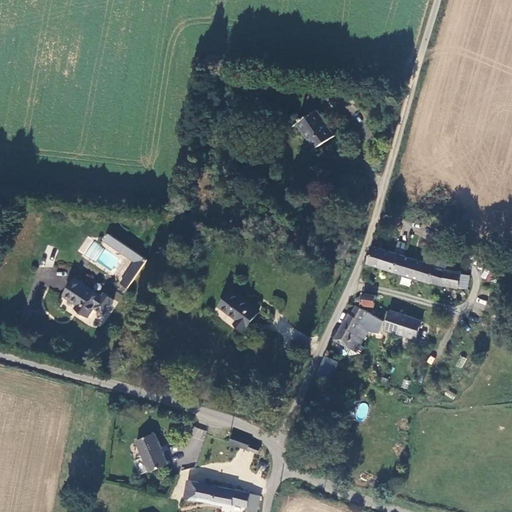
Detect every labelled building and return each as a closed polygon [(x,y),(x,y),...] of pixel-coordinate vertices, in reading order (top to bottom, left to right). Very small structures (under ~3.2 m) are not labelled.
[(314,149),(332,137),(316,112),(295,125),(300,133),(303,131),(314,149)] [(121,253),(126,246),(108,234),(104,242),(121,253)] [(383,243),(375,240),(367,264),(419,282),(459,290),(460,278),(461,272),(446,269),(436,265),(407,256),(382,248),(383,243)] [(121,283),(128,288),(147,259),(126,246),(121,253),(135,262),(121,283)] [(101,297),(74,279),(63,296),(78,306),(75,309),(88,318),(94,309),(104,316),(112,304),(115,300),(114,299),(114,297),(107,293),(105,293),(104,293),(101,297)] [(260,312),(232,290),(219,307),(236,321),(234,323),(245,332),(260,312)] [(356,302),(358,304),(374,306),(376,296),(364,295),(363,298),(360,297),(358,298),(356,300),(356,302)] [(349,313),(335,341),(346,346),(345,349),(345,352),(348,356),(351,358),(354,358),(362,346),(370,331),(379,329),(382,320),(367,311),(357,307),(353,314),(349,313)] [(391,311),(385,328),(416,338),(422,321),(391,311)] [(456,366),(463,368),(466,357),(459,355),(456,366)] [(341,361),(326,356),(318,378),(332,383),(341,361)] [(203,441),(207,431),(194,426),(190,436),(203,441)] [(155,434),(137,441),(150,471),(168,463),(155,434)] [(234,434),(231,443),(260,453),(261,447),(250,443),(250,440),(234,434)] [(238,492),(188,481),(185,498),(189,498),(199,501),(200,499),(232,506),(233,503),(249,506),(252,493),(238,490),(238,492)] [(252,493),(249,506),(248,510),(256,511),(260,495),(252,493)]
